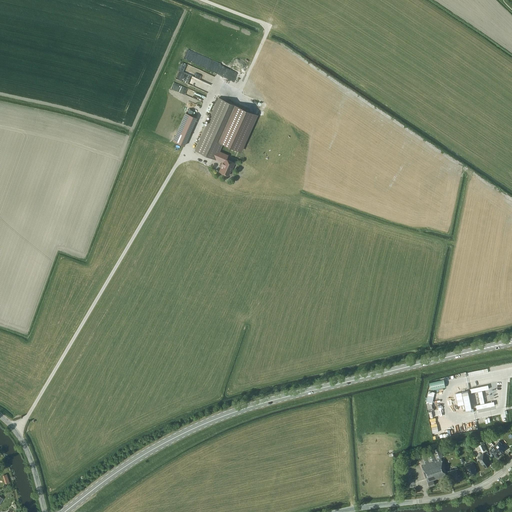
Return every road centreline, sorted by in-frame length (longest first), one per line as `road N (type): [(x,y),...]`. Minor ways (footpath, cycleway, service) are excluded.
road 1 (primary): [(65,511),(144,454),(230,413),(511,342)]
road 2 (tertiary): [(511,462),(454,495),(336,511)]
